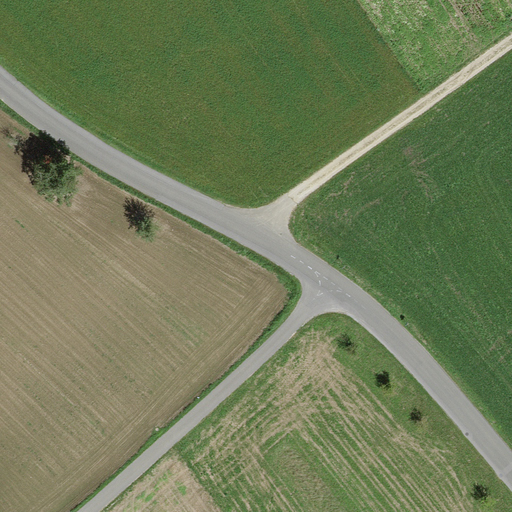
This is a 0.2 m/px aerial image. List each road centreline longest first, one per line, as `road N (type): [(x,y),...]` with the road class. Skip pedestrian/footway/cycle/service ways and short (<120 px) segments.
road 1 (tertiary): [(331,277),(115,164),(0,79)]
road 2 (residential): [(331,277),(87,511)]
road 3 (tertiary): [(511,471),(442,384),(331,277)]
